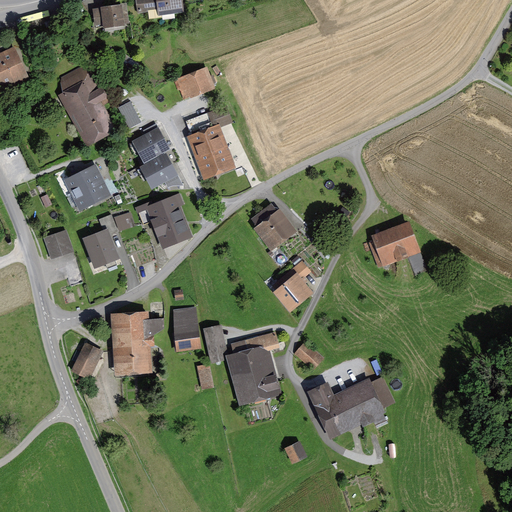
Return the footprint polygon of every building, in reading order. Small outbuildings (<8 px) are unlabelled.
[(136,0),(139,17),(182,10),(180,0),(136,0)] [(124,6),(88,11),(92,33),(127,28),(124,6)] [(13,47),(0,52),(0,92),(28,80),(13,47)] [(123,69),(132,76),(137,70),(128,62),(123,69)] [(59,95),(88,147),(118,132),(103,104),(109,101),(89,64),(59,79),(65,93),(59,95)] [(205,67),(180,76),(188,97),(213,87),(205,67)] [(129,101),(117,107),(127,126),(139,120),(129,101)] [(227,107),(183,123),(203,179),(235,168),(221,129),(233,124),(227,107)] [(157,128),(131,142),(142,163),(165,151),(168,149),(157,128)] [(150,187),(176,172),(165,151),(142,163),(138,166),(150,187)] [(63,181),(71,195),(101,179),(93,165),(63,181)] [(110,195),(101,179),(71,195),(79,211),(110,195)] [(176,197),(147,208),(163,251),(192,241),(176,197)] [(277,209),(252,226),(270,252),(295,235),(277,209)] [(130,227),(125,215),(116,219),(120,230),(130,227)] [(383,266),(419,254),(408,223),(372,236),(383,266)] [(117,259),(105,230),(81,239),(93,269),(117,259)] [(67,232),(43,238),(49,260),(73,254),(67,232)] [(148,232),(125,240),(134,266),(158,258),(148,232)] [(295,276),(272,295),(289,314),(311,295),(295,276)] [(194,308),(171,311),(174,334),(176,352),(199,350),(197,331),(194,308)] [(148,312),(111,316),(114,377),(151,374),(148,346),(151,346),(151,339),(163,329),(163,318),(149,319),(148,312)] [(219,326),(205,329),(212,361),(221,359),(219,350),(224,349),(219,326)] [(226,357),(239,406),(280,395),(268,352),(280,349),(276,332),(243,341),(246,352),(226,357)] [(89,378),(104,350),(87,341),(72,369),(89,378)] [(294,352),(310,366),(320,355),(305,341),(294,352)] [(324,358),(320,355),(310,366),(313,370),(324,358)] [(221,364),(200,367),(204,388),(213,387),(211,374),(222,372),(221,364)] [(306,392),(329,439),(361,424),(366,434),(388,424),(379,407),(393,400),(382,379),(370,385),(368,379),(334,395),(327,382),(306,392)] [(307,457),(299,439),(283,447),(291,464),(307,457)]
